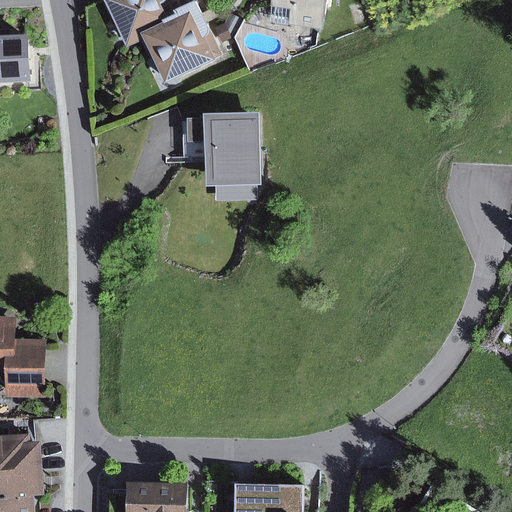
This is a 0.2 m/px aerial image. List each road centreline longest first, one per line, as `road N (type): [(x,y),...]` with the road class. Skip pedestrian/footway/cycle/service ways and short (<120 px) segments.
road 1 (residential): [(62,0),(82,204),(85,452)]
road 2 (residential): [(337,448),(422,392),(465,333),(488,286),(493,245),(481,191)]
road 3 (residential): [(85,452),(337,448)]
